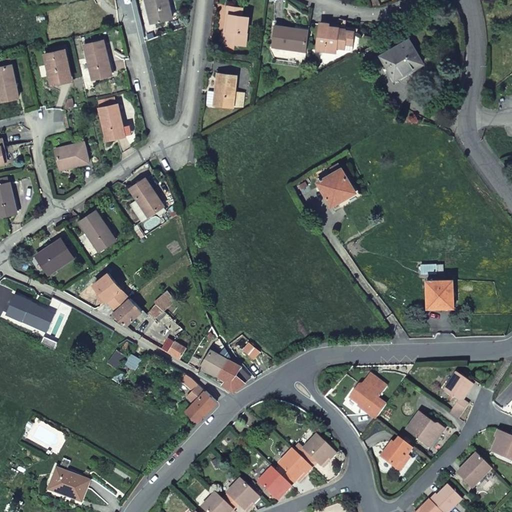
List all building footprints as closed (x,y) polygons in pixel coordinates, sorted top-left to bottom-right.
[(171,18),(167,0),(144,0),(146,6),(150,6),(153,22),(171,18)] [(229,16),(225,43),(244,46),(248,18),(240,17),(241,9),(227,7),(226,16),(229,16)] [(338,26),(326,24),(327,21),(319,21),(315,48),(334,50),(335,46),(342,47),(343,40),(351,41),(353,30),(337,28),(338,26)] [(271,46),(305,49),(306,44),(307,31),(294,29),(294,26),(273,24),(271,46)] [(337,28),(353,30),(353,31),(356,32),(357,27),(338,24),(338,26),(337,28)] [(110,75),(103,40),(83,45),(91,79),(110,75)] [(390,79),(419,64),(406,40),(378,56),(390,79)] [(49,84),(68,80),(63,59),(66,58),(64,49),(43,54),(49,84)] [(0,65),(0,100),(16,96),(10,64),(0,65)] [(215,92),(214,105),(233,107),(242,107),(243,93),(234,92),(236,76),(217,74),(215,92)] [(214,105),(215,92),(207,91),(206,104),(214,105)] [(98,109),(105,140),(124,136),(116,104),(98,109)] [(83,141),(54,148),(58,166),(75,162),(76,165),(88,162),(83,141)] [(355,189),(341,166),(316,180),(331,203),(355,189)] [(129,188),(147,215),(162,206),(144,178),(129,188)] [(0,215),(15,212),(9,182),(7,182),(0,183),(0,215)] [(335,209),(358,195),(355,189),(331,203),(335,209)] [(115,240),(96,210),(79,221),(98,251),(115,240)] [(54,270),(73,257),(61,239),(36,256),(42,266),(49,262),(54,270)] [(54,270),(49,262),(42,266),(48,274),(54,270)] [(425,271),(435,271),(434,263),(420,264),(421,272),(425,271)] [(129,298),(107,272),(94,284),(99,290),(105,298),(106,298),(107,298),(112,304),(116,310),(129,298)] [(428,307),(454,306),(453,277),(435,278),(426,278),(428,307)] [(105,298),(99,290),(95,294),(102,301),(105,298)] [(169,290),(156,301),(157,303),(149,310),(155,318),(177,299),(169,290)] [(6,313),(39,328),(47,311),(29,303),(29,301),(22,298),(14,294),(6,313)] [(130,320),(135,315),(140,319),(146,313),(130,297),(129,298),(116,310),(113,313),(115,315),(112,319),(118,323),(121,321),(125,325),(130,320)] [(168,337),(161,348),(167,352),(174,341),(168,337)] [(126,341),(119,352),(124,355),(131,345),(126,341)] [(186,347),(174,341),(167,352),(179,359),(186,347)] [(208,371),(218,375),(221,370),(226,359),(210,349),(199,368),(208,371)] [(235,376),(239,367),(226,359),(221,370),(218,375),(223,379),(221,383),(232,390),(244,383),(235,376)] [(442,391),(456,401),(449,413),(457,419),(467,404),(462,400),(467,394),(463,391),(470,382),(455,372),(442,391)] [(198,384),(189,376),(185,374),(183,376),(185,378),(183,381),(193,389),(198,384)] [(348,398),(366,410),(364,412),(374,420),(384,405),(377,399),(385,386),(368,374),(360,385),(358,384),(348,398)] [(467,394),(473,384),(470,382),(463,391),(467,394)] [(199,419),(216,401),(205,391),(198,384),(193,389),(187,396),(194,402),(186,412),(197,422),(199,419)] [(273,413),(280,414),(283,400),(275,399),(273,413)] [(404,431),(429,449),(444,429),(434,422),(432,425),(428,422),(430,420),(417,411),(404,431)] [(511,460),(511,428),(509,435),(498,432),(491,452),(511,460)] [(304,448),(320,465),(328,456),(331,459),(336,453),(318,435),(304,448)] [(407,454),(412,449),(399,439),(394,445),(392,443),(381,457),(393,467),(399,460),(401,462),(407,454)] [(278,463),(296,480),(304,473),(306,475),(313,469),(293,449),(278,463)] [(398,472),(410,457),(407,454),(401,462),(399,460),(393,467),(398,472)] [(472,488),(492,470),(476,454),(457,473),(472,488)] [(322,467),(331,459),(328,456),(320,465),(322,467)] [(290,487),(271,468),(256,481),(273,498),(282,489),(285,492),(290,487)] [(88,481),(55,469),(49,485),(64,491),(63,495),(80,501),(88,481)] [(298,483),(306,475),(304,473),(296,480),(298,483)] [(237,477),(223,491),(242,509),(249,500),(252,503),(258,497),(237,477)] [(440,511),(448,511),(463,498),(450,484),(431,502),(440,511)] [(64,491),(49,485),(48,489),(63,495),(64,491)] [(276,501),(285,492),(282,489),(273,498),(276,501)] [(227,511),(231,508),(215,492),(201,506),(207,511),(227,511)] [(249,500),(242,509),(244,511),(252,503),(249,500)] [(429,500),(416,511),(440,511),(431,502),(429,500)]
